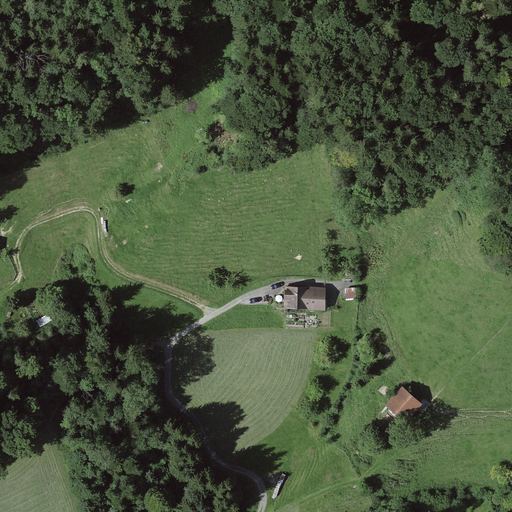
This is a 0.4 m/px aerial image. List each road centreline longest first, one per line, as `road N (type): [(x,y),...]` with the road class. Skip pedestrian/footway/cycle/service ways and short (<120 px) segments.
road 1 (track): [(345,282),(296,279),(251,294),(175,338),(178,399),(200,415),(223,459),(257,471),(268,486),(262,511)]
road 2 (track): [(406,442),(345,487),(286,511)]
